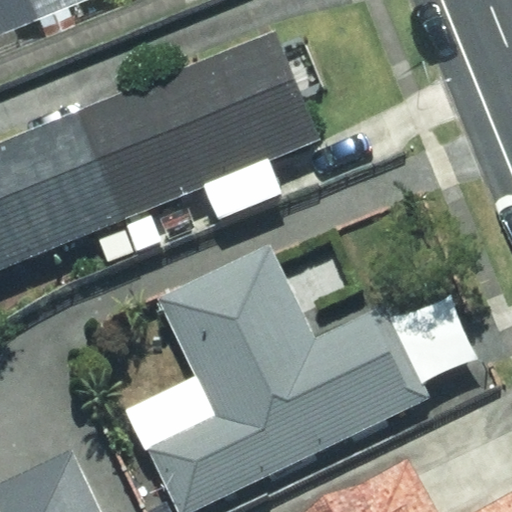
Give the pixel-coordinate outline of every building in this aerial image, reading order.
[(0,0),(0,21),(54,0),(0,0)] [(108,280),(287,205),(275,176),(324,156),(277,44),(0,159),(0,291),(96,251),(108,280)] [(169,511),(237,511),(431,412),(428,405),(485,376),(441,290),(326,350),(274,250),(152,313),(193,392),(126,427),(169,511)] [(0,511),(106,511),(81,458),(0,496),(0,511)] [(511,511),(511,506),(509,501),(489,511),(429,511),(408,477),(349,511),(511,511)]
